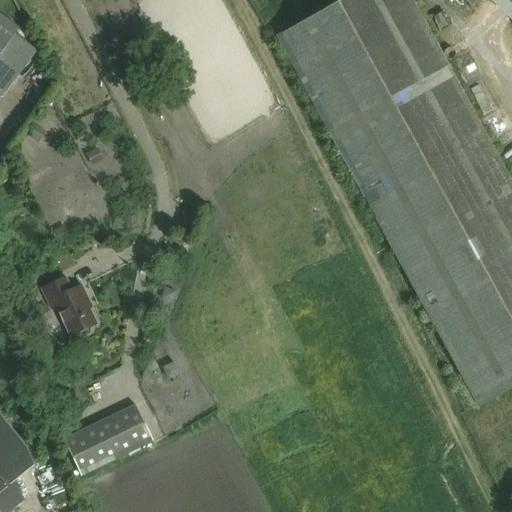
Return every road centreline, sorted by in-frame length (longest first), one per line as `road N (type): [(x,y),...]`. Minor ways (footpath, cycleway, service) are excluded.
road 1 (unknown): [(232,0),(455,444)]
road 2 (unknown): [(68,0),(152,162),(156,215)]
